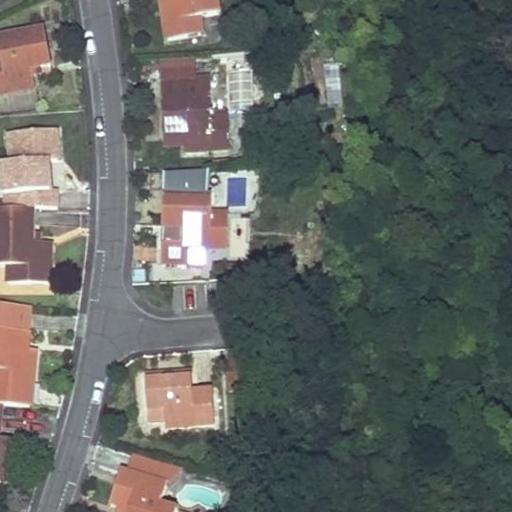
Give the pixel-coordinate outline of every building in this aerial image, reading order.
[(219,17),(216,0),(161,0),(168,41),(201,37),(199,19),(219,17)] [(46,34),(0,42),(0,56),(1,63),(0,62),(0,97),(36,90),(34,78),(32,71),(40,69),(52,67),(46,34)] [(162,85),(196,83),(195,61),(161,63),(162,85)] [(42,77),(40,69),(32,71),(34,78),(42,77)] [(212,120),(211,83),(196,83),(162,85),(164,136),(184,135),(185,147),(185,155),(231,153),(230,119),(212,120)] [(59,164),(57,133),(10,136),(12,166),(2,167),(6,211),(33,211),(58,211),(57,193),(51,194),(49,172),(47,171),(46,165),(59,164)] [(185,147),(184,135),(164,136),(165,148),(185,147)] [(212,216),(212,196),(164,195),(163,229),(170,229),(182,229),(182,245),(170,245),(162,245),(161,264),(190,265),(190,249),(228,250),(229,216),(212,216)] [(6,211),(0,210),(0,268),(9,269),(9,286),(50,287),(51,245),(40,245),(33,245),(33,237),(33,211),(6,211)] [(81,228),(81,213),(52,213),(52,228),(81,228)] [(182,245),(182,229),(170,229),(170,245),(182,245)] [(18,350),(20,334),(28,335),(31,309),(0,306),(0,406),(2,407),(31,409),(36,352),(27,351),(18,350)] [(27,351),(28,335),(20,334),(18,350),(27,351)] [(228,363),(229,378),(247,377),(248,363),(228,363)] [(194,396),(193,376),(147,378),(149,423),(166,423),(167,431),(215,429),(214,395),(194,396)] [(229,378),(229,393),(246,393),(247,377),(229,378)] [(0,488),(6,489),(10,443),(0,441),(0,488)] [(130,476),(122,474),(112,506),(122,509),(131,511),(130,511),(177,511),(162,507),(168,488),(157,485),(163,465),(136,457),(130,476)] [(183,471),(163,465),(157,485),(168,488),(171,489),(183,471)]
